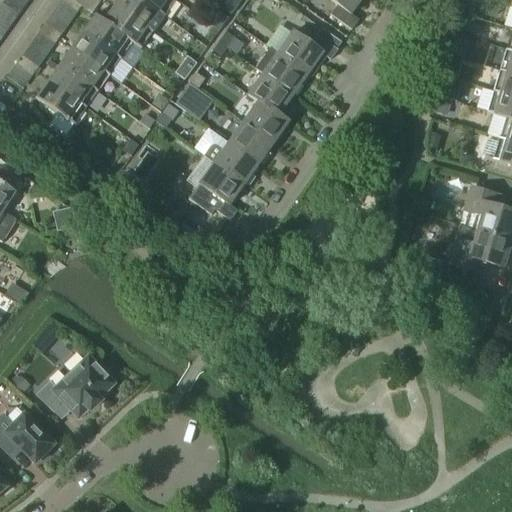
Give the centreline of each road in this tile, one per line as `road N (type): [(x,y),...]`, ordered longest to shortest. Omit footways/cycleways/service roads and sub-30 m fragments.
road 1 (residential): [(281,210),(354,104),(364,61),(406,0)]
road 2 (residential): [(169,461),(105,467),(50,511)]
